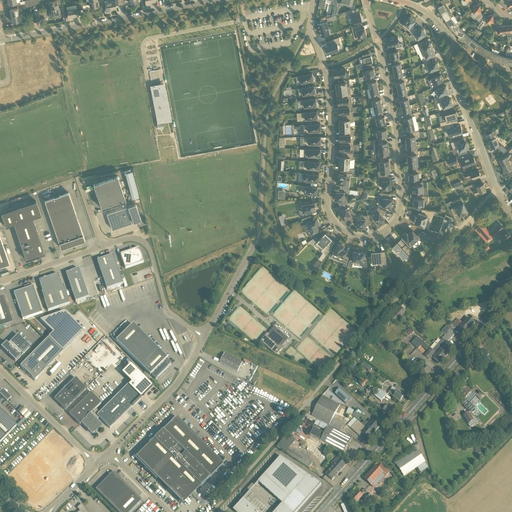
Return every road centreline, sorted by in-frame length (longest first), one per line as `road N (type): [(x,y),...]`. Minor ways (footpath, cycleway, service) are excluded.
road 1 (residential): [(367,0),(392,109),(400,207),(390,226),(364,236),(346,232),(326,212),(331,117),(309,30),(312,0)]
road 2 (residential): [(211,511),(497,192)]
road 3 (secondary): [(322,511),(511,297)]
road 4 (residential): [(0,41),(217,0)]
road 5 (unclassified): [(204,337),(167,313),(149,245),(135,237),(100,245)]
road 6 (residential): [(497,192),(448,55),(457,44)]
road 7 (unclassified): [(109,452),(178,382),(204,337)]
road 8 (unclassified): [(96,465),(0,370)]
